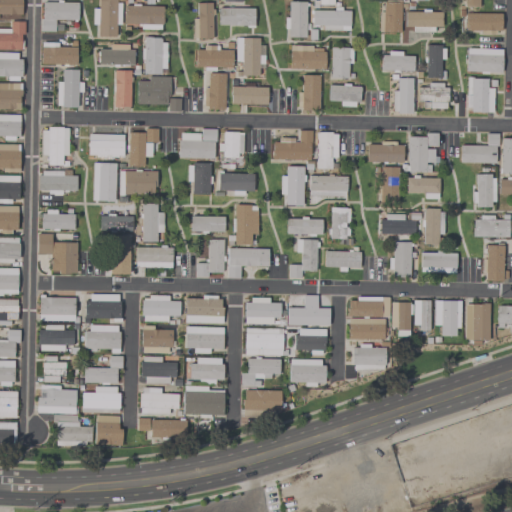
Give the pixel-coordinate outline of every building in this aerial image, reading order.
[(0,14),(0,0),(21,0),(21,14),(0,14)] [(54,20),(54,30),(40,30),(40,19),(41,19),(41,2),(56,2),(56,0),(61,0),(61,2),(77,2),(77,20),(54,20)] [(97,36),(97,24),(91,24),(91,8),(97,8),(97,0),(115,0),(115,3),(120,3),(120,24),(115,24),(115,36),(97,36)] [(483,0),(464,0),(464,8),(483,8),(483,0)] [(287,37),(287,29),(283,29),(283,18),(287,18),(287,1),(305,1),(305,37),(287,37)] [(210,2),(210,9),(213,9),(213,16),(210,16),(210,38),(192,38),(192,18),(196,18),(196,2),(210,2)] [(400,2),(399,32),(378,32),(378,12),(382,12),(382,2),(400,2)] [(124,5),(131,6),(131,4),(138,4),(138,6),(161,6),(161,24),(160,24),(159,29),(140,29),(140,24),(124,24),(124,5)] [(349,10),(348,30),(321,30),(321,25),(317,25),(317,26),(313,26),(313,25),(310,25),(310,22),(310,18),(311,18),(311,14),(310,14),(310,10),(333,10),(333,6),(341,7),(341,10),(349,10)] [(253,8),(253,27),(245,27),(245,26),(217,26),(217,8),(253,8)] [(441,27),(433,27),(433,32),(412,32),(412,27),(404,27),(404,12),(420,12),(420,9),(429,9),(429,12),(441,12),(441,27)] [(500,13),(500,30),(495,30),(495,34),(479,34),(479,30),(464,30),(464,13),(500,13)] [(19,49),(0,49),(0,28),(9,28),(9,22),(23,22),(22,34),(19,34),(19,40),(21,40),(21,49),(19,49)] [(159,38),(160,39),(160,42),(165,42),(165,68),(159,68),(159,74),(142,74),(142,60),(140,60),(140,48),(142,48),(142,36),(148,36),(148,38),(159,38)] [(234,61),(234,38),(257,38),(257,44),(263,44),(263,69),(257,69),(257,75),(240,75),(240,76),(235,76),(235,72),(240,72),(240,61),(234,61)] [(40,64),(40,42),(57,42),(57,47),(75,47),(75,64),(40,64)] [(132,65),(97,65),(97,62),(96,62),(96,57),(97,57),(97,56),(96,56),(96,52),(97,52),(97,49),(108,49),(108,44),(127,44),(127,49),(132,49),(132,52),(134,52),(134,56),(132,56),(132,65)] [(194,67),(194,49),(202,49),(203,45),(217,45),(217,49),(230,50),(230,68),(194,67)] [(289,68),(289,45),(311,45),(311,48),(321,48),(321,51),(324,51),(324,68),(311,68),(311,71),(302,71),(302,68),(289,68)] [(424,77),(424,62),(422,62),(422,57),(424,57),(424,45),(439,45),(439,48),(444,48),(444,59),(439,59),(439,77),(424,77)] [(329,78),(329,47),(347,47),(347,48),(351,48),(351,63),(347,63),(347,78),(329,78)] [(500,72),(487,72),(487,74),(479,74),(479,72),(464,71),(465,48),(501,49),(500,72)] [(412,56),(412,70),(396,70),(396,72),(391,72),(391,70),(379,70),(379,55),(387,55),(387,51),(401,51),(401,56),(412,56)] [(0,52),(17,52),(17,59),(20,59),(20,77),(18,76),(17,80),(6,80),(6,76),(0,76),(0,52)] [(61,69),(77,69),(77,82),(82,82),(82,92),(77,92),(76,107),(60,107),(60,105),(55,105),(56,81),(61,82),(61,69)] [(112,106),(112,91),(111,91),(111,85),(113,85),(113,70),(129,70),(129,106),(128,106),(128,110),(120,110),(120,106),(112,106)] [(202,106),(202,87),(206,88),(206,73),(223,73),(223,99),(225,99),(225,103),(223,103),(223,109),(206,109),(206,106),(202,106)] [(300,110),(300,108),(295,108),(295,92),(300,92),(300,75),(318,75),(318,91),(319,91),(319,97),(318,97),(318,110),(300,110)] [(168,76),(168,97),(166,97),(166,104),(135,104),(135,81),(147,81),(147,76),(168,76)] [(469,112),(469,108),(465,108),(465,77),(471,77),(471,78),(486,78),(486,88),(492,88),(492,112),(469,112)] [(391,111),(391,91),(396,91),(396,78),(411,78),(411,113),(396,113),(396,111),(391,111)] [(0,83),(20,83),(20,96),(18,96),(18,109),(0,109),(0,83)] [(445,108),(421,108),(421,102),(417,102),(417,87),(427,87),(427,83),(442,83),(442,87),(447,87),(447,102),(445,102),(445,108)] [(359,86),(359,93),(358,93),(358,102),(354,102),(354,106),(339,106),(339,101),(327,101),(328,85),(341,85),(341,84),(349,84),(348,86),(359,86)] [(229,104),(230,95),(229,95),(229,86),(266,87),(265,105),(229,104)] [(167,98),(179,98),(179,110),(167,110),(167,98)] [(0,114),(19,114),(18,136),(13,136),(13,140),(2,140),(2,136),(0,136),(0,114)] [(66,128),(66,155),(61,155),(61,161),(67,161),(67,166),(61,166),(61,165),(46,165),(46,155),(40,155),(40,130),(47,130),(47,127),(61,127),(61,128),(66,128)] [(144,128),(157,128),(157,142),(143,142),(144,128)] [(200,128),(215,129),(215,141),(215,142),(212,142),(212,141),(200,141),(200,128)] [(270,159),(270,150),(272,150),(272,142),(277,142),(277,138),(293,138),(293,142),(297,142),(297,130),(310,130),(310,143),(309,143),(309,160),(282,160),(282,159),(270,159)] [(150,143),(150,156),(143,156),(143,166),(126,166),(127,149),(124,149),(124,145),(127,145),(127,139),(128,132),(143,133),(143,143),(150,143)] [(177,157),(177,140),(179,140),(179,132),(199,133),(198,141),(200,141),(212,141),(212,142),(212,158),(177,157)] [(236,158),(221,158),(221,151),(217,151),(217,143),(221,143),(221,140),(218,140),(218,134),(221,134),(221,132),(237,132),(241,132),(241,153),(236,153),(236,158)] [(315,168),(315,132),(330,132),(330,138),(335,138),(335,156),(330,156),(330,168),(315,168)] [(437,133),(437,146),(425,146),(425,149),(433,149),(433,156),(437,156),(437,162),(424,162),(424,165),(429,165),(429,173),(407,173),(407,136),(423,136),(423,133),(437,133)] [(458,163),(459,145),(485,145),(485,133),(496,134),(496,146),(494,146),(494,163),(458,163)] [(87,155),(87,134),(122,134),(122,155),(116,155),(116,157),(109,157),(109,155),(105,155),(104,157),(101,156),(101,155),(99,155),(99,156),(95,156),(95,155),(87,155)] [(511,174),(499,174),(499,173),(498,173),(498,168),(499,168),(499,138),(511,138),(511,174)] [(401,162),(386,162),(385,163),(381,163),(381,162),(365,162),(365,145),(379,145),(379,141),(395,141),(395,145),(401,145),(401,162)] [(0,144),(18,144),(18,172),(1,172),(1,168),(0,168),(0,144)] [(114,163),(113,202),(104,201),(90,200),(91,162),(114,163)] [(191,163),(208,163),(208,176),(210,176),(210,184),(208,184),(207,194),(190,194),(191,181),(186,181),(186,165),(191,165),(191,163)] [(284,166),(301,166),(301,175),(304,175),(304,181),(301,181),(301,205),(284,205),(284,194),(279,194),(279,175),(284,175),(284,166)] [(397,202),(379,202),(379,194),(375,194),(375,180),(379,180),(379,167),(397,167),(397,202)] [(38,192),(38,190),(36,190),(37,175),(40,175),(40,170),(62,171),(62,175),(75,176),(75,190),(67,190),(67,192),(61,192),(62,190),(61,190),(60,195),(51,194),(47,193),(47,192),(38,192)] [(152,194),(122,194),(122,196),(117,196),(117,171),(133,171),(133,170),(139,170),(139,171),(155,171),(155,187),(152,187),(152,194)] [(252,173),(252,191),(243,191),(242,195),(231,195),(232,190),(217,190),(217,171),(221,171),(221,173),(252,173)] [(345,196),(307,195),(307,175),(326,176),(326,172),(334,172),(334,176),(345,176),(345,196)] [(475,174),(489,174),(489,178),(493,178),(493,201),(489,201),(489,207),(475,207),(475,203),(470,203),(470,192),(475,192),(475,174)] [(17,199),(10,199),(10,203),(0,203),(0,175),(17,175),(17,199)] [(437,178),(437,193),(437,199),(423,199),(423,193),(404,193),(405,177),(411,177),(411,175),(417,175),(417,177),(437,178)] [(511,194),(497,194),(497,179),(505,179),(505,177),(511,177),(511,179),(511,194)] [(155,204),(155,212),(162,212),(162,232),(155,232),(155,241),(140,241),(140,218),(138,218),(138,213),(140,213),(140,204),(155,204)] [(0,205),(16,206),(15,230),(10,230),(10,234),(0,234),(0,205)] [(233,244),(233,232),(230,232),(230,218),(233,218),(233,205),(249,205),(249,206),(255,206),(255,210),(256,210),(256,233),(250,233),(250,240),(254,240),(254,244),(233,244)] [(347,236),(344,235),(344,239),(328,238),(328,234),(326,234),(326,229),(328,229),(329,207),(333,207),(344,208),(348,208),(348,223),(344,223),(344,227),(348,227),(347,236)] [(40,229),(40,214),(44,214),(44,209),(55,209),(55,214),(65,214),(65,208),(71,208),(71,214),(72,214),(72,229),(57,229),(57,231),(49,231),(49,229),(40,229)] [(437,208),(437,212),(442,212),(442,234),(437,234),(437,244),(422,244),(422,227),(420,227),(420,220),(422,220),(422,208),(437,208)] [(130,216),(130,230),(113,230),(113,232),(108,232),(108,230),(98,230),(98,216),(105,216),(106,214),(113,214),(113,216),(130,216)] [(413,234),(378,234),(378,219),(384,219),(384,214),(402,214),(402,220),(413,220),(413,234)] [(472,219),(479,219),(479,215),(492,215),(492,219),(507,219),(507,237),(471,237),(471,228),(472,228),(472,219)] [(189,231),(189,216),(223,216),(223,232),(206,231),(206,233),(200,233),(200,231),(189,231)] [(320,219),(320,234),(313,234),(313,236),(307,236),(307,234),(285,234),(285,219),(299,219),(300,217),(306,217),(306,219),(320,219)] [(75,242),(75,274),(57,274),(57,271),(49,271),(49,253),(35,253),(35,233),(50,233),(50,242),(75,242)] [(128,273),(109,273),(109,236),(128,236),(128,273)] [(0,237),(17,237),(17,243),(17,259),(11,259),(11,263),(0,263),(0,237)] [(222,239),(221,256),(223,256),(223,261),(221,261),(221,273),(206,273),(206,263),(207,239),(222,239)] [(315,240),(315,242),(317,242),(317,247),(315,247),(314,270),(300,270),(299,278),(286,278),(287,264),(299,265),(299,253),(294,253),(294,239),(315,240)] [(391,277),(391,269),(387,269),(387,258),(391,258),(391,242),(408,242),(408,252),(413,252),(413,257),(408,257),(408,277),(391,277)] [(170,248),(170,268),(134,267),(134,247),(158,247),(158,245),(165,245),(165,247),(170,248)] [(484,245),(501,245),(501,270),(506,270),(506,278),(501,278),(501,281),(484,281),(484,273),(480,273),(480,259),(484,259),(484,245)] [(239,266),(238,277),(226,277),(226,248),(267,249),(266,266),(239,266)] [(358,252),(358,267),(345,267),(345,271),(337,271),(337,267),(323,267),(323,251),(346,251),(346,250),(350,250),(350,251),(358,252)] [(419,272),(419,252),(454,253),(454,272),(419,272)] [(194,277),(194,263),(206,263),(206,273),(206,277),(194,277)] [(0,268),(16,268),(16,294),(1,293),(1,295),(0,295),(0,268)] [(83,318),(83,301),(88,301),(88,294),(117,294),(117,301),(118,301),(118,318),(83,318)] [(38,320),(38,295),(43,295),(43,297),(73,298),(73,321),(38,320)] [(141,298),(147,298),(147,295),(167,295),(167,300),(178,301),(178,316),(166,316),(166,322),(142,322),(142,316),(140,316),(140,300),(141,300),(141,298)] [(183,323),(184,298),(200,298),(200,295),(216,296),(216,299),(220,299),(219,307),(221,307),(221,323),(183,323)] [(327,307),(327,325),(286,325),(286,307),(301,307),(301,295),(315,295),(315,307),(327,307)] [(243,324),(243,302),(249,302),(249,297),(268,298),(268,303),(278,303),(278,318),(272,318),(271,324),(243,324)] [(347,300),(355,300),(355,297),(387,297),(387,317),(366,317),(366,318),(382,318),(382,339),(361,339),(361,341),(354,341),(354,339),(346,339),(346,318),(361,318),(361,317),(346,317),(346,308),(347,308),(347,300)] [(15,324),(0,324),(0,298),(15,299),(15,305),(16,305),(16,320),(15,320),(15,324)] [(428,300),(428,331),(418,331),(418,325),(411,325),(411,300),(428,300)] [(432,325),(432,300),(459,300),(459,328),(454,328),(454,336),(439,336),(439,325),(432,325)] [(408,302),(408,304),(410,304),(410,315),(408,315),(408,336),(395,336),(395,327),(389,327),(389,302),(408,302)] [(511,323),(502,323),(502,328),(495,328),(495,323),(495,306),(510,306),(510,302),(511,302),(511,323)] [(487,303),(487,340),(462,340),(462,304),(477,304),(477,303),(487,303)] [(36,344),(36,330),(43,330),(43,325),(61,325),(61,330),(71,330),(71,344),(63,344),(63,351),(37,351),(37,344),(36,344)] [(82,348),(82,331),(87,331),(88,325),(116,325),(116,331),(118,331),(117,353),(109,353),(109,349),(98,349),(98,351),(88,351),(88,348),(82,348)] [(141,352),(141,347),(140,347),(140,329),(141,329),(141,326),(152,326),(152,329),(170,330),(170,341),(173,341),(173,346),(170,346),(170,347),(167,347),(167,353),(141,352)] [(221,349),(208,348),(208,353),(192,353),(192,348),(183,348),(183,326),(221,327),(221,349)] [(280,355),(243,354),(243,328),(281,328),(280,355)] [(324,329),(323,350),(320,350),(320,355),(309,355),(309,350),(292,350),(293,335),(297,335),(297,328),(324,329)] [(0,339),(5,340),(5,330),(18,330),(18,343),(13,343),(13,357),(4,357),(4,358),(0,358),(0,339)] [(382,370),(372,371),(352,371),(352,365),(350,365),(350,347),(358,347),(357,344),(369,344),(369,347),(383,347),(383,365),(382,365),(382,370)] [(41,361),(43,361),(43,355),(54,355),(54,361),(63,361),(63,376),(57,376),(57,382),(41,382),(41,376),(41,361)] [(108,356),(120,356),(120,368),(115,368),(115,382),(107,382),(107,385),(99,385),(99,382),(82,382),(82,367),(96,367),(96,358),(108,358),(108,356)] [(139,362),(141,362),(141,356),(160,356),(160,362),(174,362),(174,377),(168,377),(168,383),(143,383),(143,376),(139,376),(139,362)] [(278,359),(278,374),(269,374),(269,378),(252,378),(252,380),(258,380),(258,386),(240,386),(240,373),(245,373),(245,359),(253,359),(253,357),(258,357),(258,359),(278,359)] [(221,379),(214,379),(213,385),(197,384),(197,379),(189,379),(189,363),(194,363),(194,358),(219,358),(219,364),(221,364),(221,379)] [(323,383),(315,383),(315,387),(303,387),(303,382),(288,382),(288,359),(319,359),(319,365),(323,365),(323,383)] [(12,382),(9,382),(8,386),(0,386),(0,360),(12,360),(12,382)] [(35,413),(35,397),(38,397),(38,385),(58,385),(58,389),(73,389),(73,414),(35,413)] [(117,412),(80,412),(80,392),(92,392),(92,386),(114,386),(114,393),(118,393),(118,408),(117,408),(117,412)] [(222,390),(222,415),(182,415),(182,391),(183,391),(183,386),(206,386),(206,390),(222,390)] [(137,407),(138,393),(140,393),(140,387),(159,388),(159,393),(176,394),(176,408),(167,408),(167,414),(138,413),(139,407),(137,407)] [(0,390),(14,391),(14,418),(0,417),(0,390)] [(273,413),(264,416),(241,416),(241,399),(243,399),(243,390),(278,390),(278,410),(273,410),(273,413)] [(92,445),(93,422),(94,422),(94,416),(117,416),(116,429),(120,429),(120,445),(92,445)] [(135,430),(135,418),(147,418),(147,430),(135,430)] [(184,419),(184,437),(148,437),(148,419),(177,419),(177,418),(182,418),(182,419),(184,419)] [(0,421),(14,422),(14,443),(11,443),(11,444),(0,443),(0,421)] [(54,445),(54,421),(77,422),(77,426),(89,426),(89,441),(83,441),(83,446),(54,445)]
